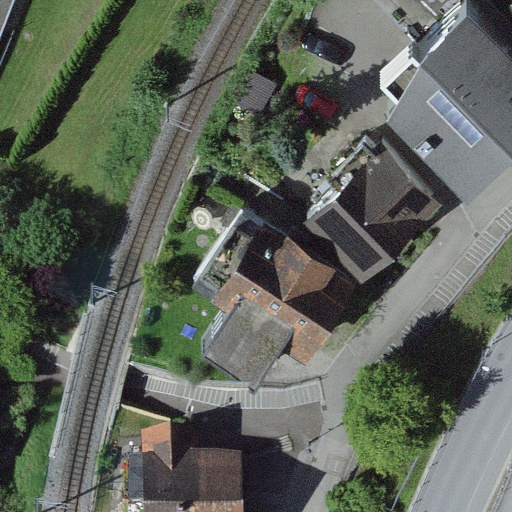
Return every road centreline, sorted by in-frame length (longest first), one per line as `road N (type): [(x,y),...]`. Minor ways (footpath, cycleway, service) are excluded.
road 1 (residential): [(310,511),(346,389),(408,300),(511,179)]
road 2 (residential): [(445,511),(511,372)]
